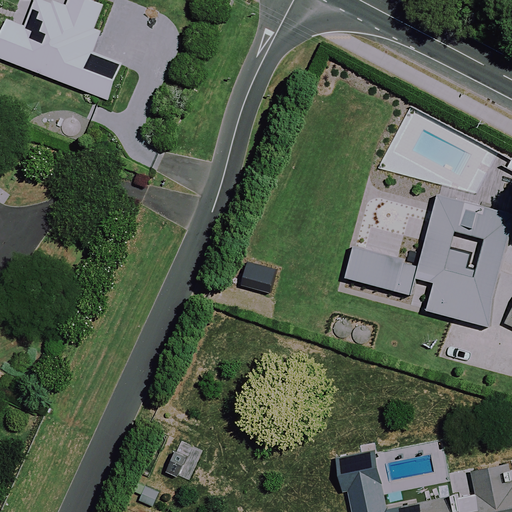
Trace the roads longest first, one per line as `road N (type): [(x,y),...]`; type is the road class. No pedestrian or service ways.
road 1 (residential): [(292,0),(256,70),(211,213),(72,511)]
road 2 (residential): [(361,0),(511,79)]
